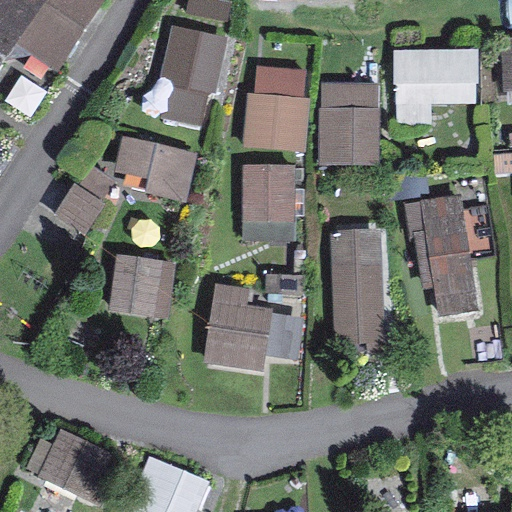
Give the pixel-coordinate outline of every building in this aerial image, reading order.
[(101,0),(0,0),(0,76),(15,54),(52,77),(101,0)] [(221,39),(180,28),(160,110),(200,121),(221,39)] [(476,50),(398,51),(400,129),(434,128),(433,104),(477,103),(476,50)] [(376,92),(326,92),(327,159),(377,159),(376,92)] [(303,102),(250,99),(247,150),(300,152),(303,102)] [(195,159),(130,143),(121,176),(186,192),(195,159)] [(288,170),(242,170),(243,228),(289,227),(288,170)] [(108,185),(79,172),(56,222),(85,235),(108,185)] [(483,296),(473,204),(411,210),(421,303),(483,296)] [(377,227),(325,227),(325,352),(378,351),(377,227)] [(170,257),(110,256),(108,315),(169,317),(170,257)] [(247,433),(260,359),(191,347),(178,421),(247,433)] [(90,495),(106,446),(49,428),(33,476),(90,495)] [(188,511),(199,477),(148,461),(131,511),(188,511)]
